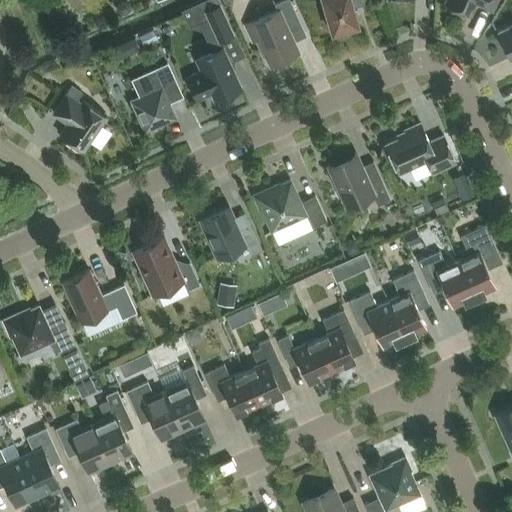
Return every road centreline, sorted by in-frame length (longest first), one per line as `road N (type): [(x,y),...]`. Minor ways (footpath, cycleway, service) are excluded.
road 1 (residential): [(511,202),(449,73),(418,64),(80,220)]
road 2 (residential): [(146,511),(418,389)]
road 3 (residential): [(474,511),(418,389)]
